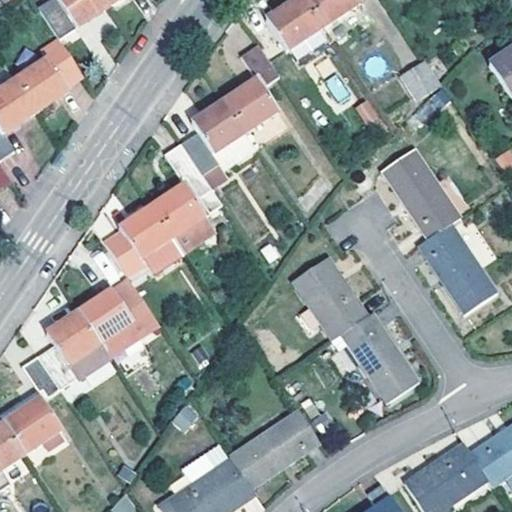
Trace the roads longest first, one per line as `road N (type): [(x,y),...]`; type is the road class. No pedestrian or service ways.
road 1 (residential): [(206,0),(0,295)]
road 2 (residential): [(475,398),(358,459),(287,511)]
road 3 (residential): [(475,398),(362,225)]
